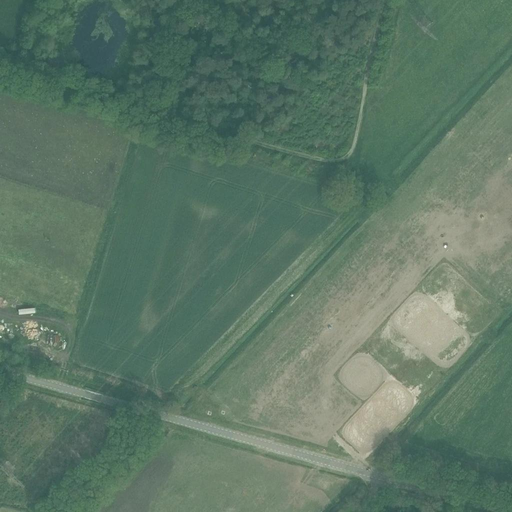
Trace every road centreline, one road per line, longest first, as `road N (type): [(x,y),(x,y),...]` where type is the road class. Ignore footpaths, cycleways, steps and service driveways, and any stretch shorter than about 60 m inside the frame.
road 1 (tertiary): [(384,477),(0,370)]
road 2 (tertiary): [(384,477),(511,511)]
